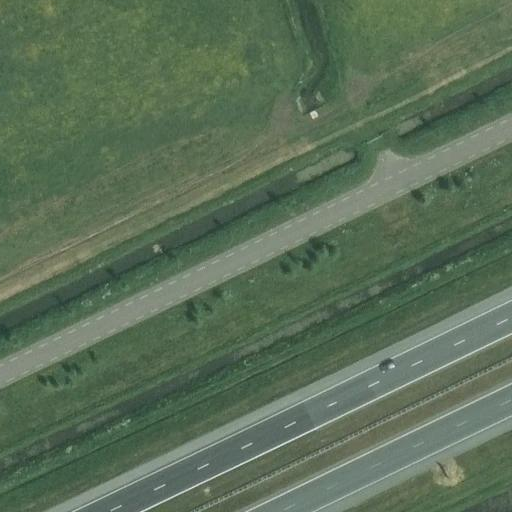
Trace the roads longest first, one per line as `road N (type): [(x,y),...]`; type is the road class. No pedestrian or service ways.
road 1 (secondary): [(0,374),(511,127)]
road 2 (motorway): [(511,318),(107,511)]
road 3 (motorway): [(268,511),(511,395)]
